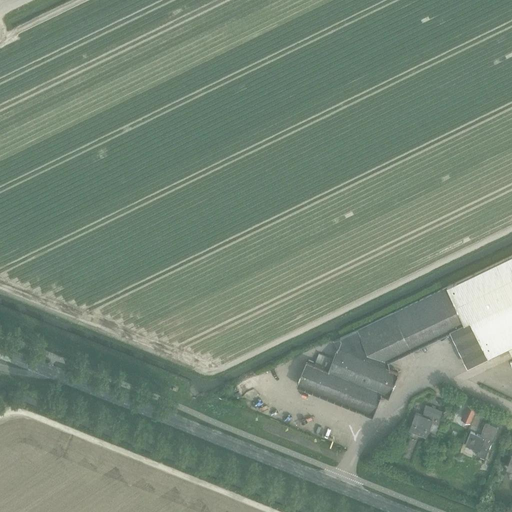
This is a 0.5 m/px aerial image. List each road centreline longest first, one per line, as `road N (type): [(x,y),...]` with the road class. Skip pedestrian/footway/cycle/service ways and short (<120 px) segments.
road 1 (secondary): [(403,511),(0,352)]
road 2 (track): [(275,511),(29,414),(0,416)]
